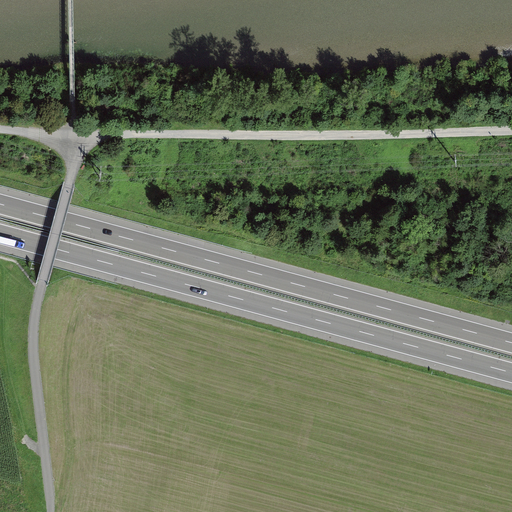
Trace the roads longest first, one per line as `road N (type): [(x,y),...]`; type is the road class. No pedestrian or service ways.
road 1 (motorway): [(0,234),(511,373)]
road 2 (motorway): [(511,342),(0,204)]
road 3 (track): [(511,130),(73,140)]
road 4 (unclassified): [(73,140),(34,327),(50,511)]
